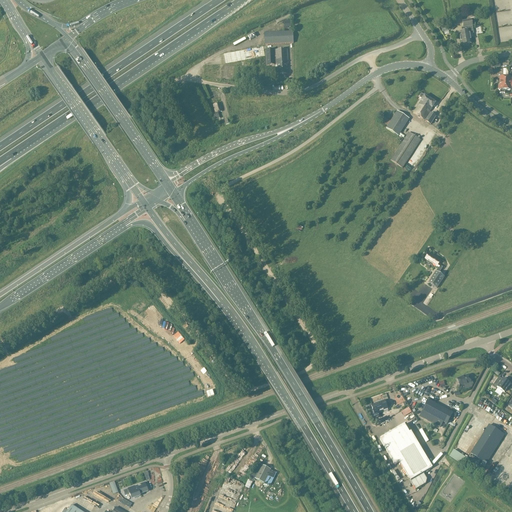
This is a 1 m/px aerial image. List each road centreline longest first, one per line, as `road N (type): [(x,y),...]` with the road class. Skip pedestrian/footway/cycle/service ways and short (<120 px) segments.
road 1 (unclassified): [(0,343),(129,270),(147,274),(239,386),(303,369),(314,337),(221,190),(308,140),(379,85),(375,73)]
road 2 (trunk): [(370,511),(190,217)]
road 3 (secondary): [(164,454),(481,342)]
road 4 (trunk): [(191,263),(254,344),(354,511)]
road 5 (motorway): [(9,155),(240,0)]
road 6 (motorway): [(218,0),(0,146)]
road 7 (unclassified): [(173,82),(291,92),(368,54)]
road 8 (trunk): [(168,183),(67,36)]
road 9 (secondary): [(5,511),(164,454)]
road 10 (secondary): [(304,121),(233,146),(168,183)]
road 11 (motorway): [(0,306),(125,224)]
road 12 (motorway): [(124,212),(0,294)]
road 13 (secondary): [(174,191),(304,121)]
road 14 (trunk): [(41,55),(123,174)]
road 15 (track): [(337,392),(409,511)]
